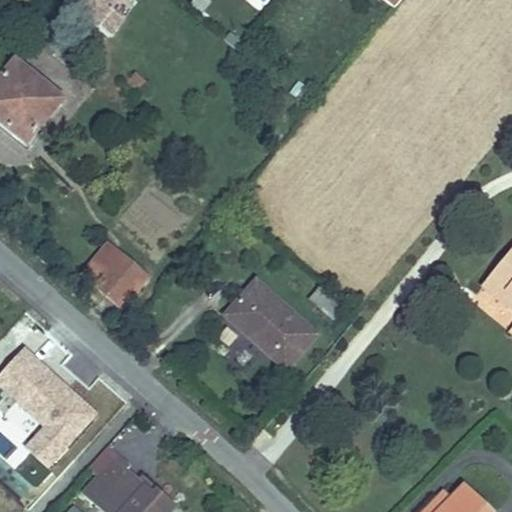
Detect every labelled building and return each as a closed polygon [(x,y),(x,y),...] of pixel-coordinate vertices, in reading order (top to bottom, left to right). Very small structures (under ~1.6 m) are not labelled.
[(60,0),(110,39),(133,7),(121,0),(60,0)] [(401,0),(383,0),(394,9),(401,0)] [(14,126),(31,140),(62,101),(15,62),(0,80),(0,123),(10,132),(14,126)] [(26,145),(31,140),(14,126),(10,132),(26,145)] [(108,245),(91,266),(115,287),(107,297),(122,309),(148,278),(108,245)] [(511,252),(483,288),(500,302),(505,295),(511,300),(511,330),(510,333),(511,335),(511,252)] [(83,277),(107,297),(115,287),(91,266),(83,277)] [(226,317),(241,330),(244,327),(250,332),(246,335),(286,371),(317,336),(256,283),(226,317)] [(309,300),(331,321),(343,308),(320,287),(309,300)] [(500,302),(511,311),(511,300),(505,295),(500,302)] [(41,367),(25,352),(0,379),(0,387),(46,429),(27,450),(48,469),(95,416),(66,390),(63,393),(55,386),(56,384),(40,369),(41,367)] [(66,390),(41,367),(40,369),(56,384),(55,386),(63,393),(66,390)] [(170,511),(173,509),(156,494),(153,498),(139,485),(126,474),(129,470),(107,449),(88,470),(99,479),(85,495),(84,495),(102,511),(170,511)] [(142,481),(139,485),(153,498),(156,494),(142,481)] [(491,511),(464,486),(452,499),(444,507),(437,500),(425,511),(491,511)] [(444,492),(437,500),(444,507),(452,499),(444,492)]
